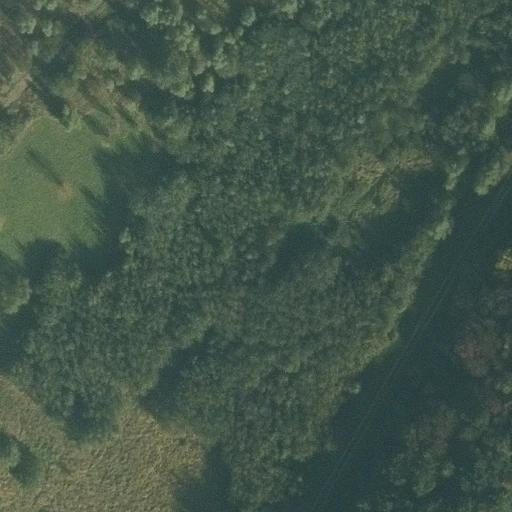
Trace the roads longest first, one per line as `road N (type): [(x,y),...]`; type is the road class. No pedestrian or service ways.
road 1 (track): [(511,170),(315,511)]
road 2 (track): [(0,107),(109,0)]
